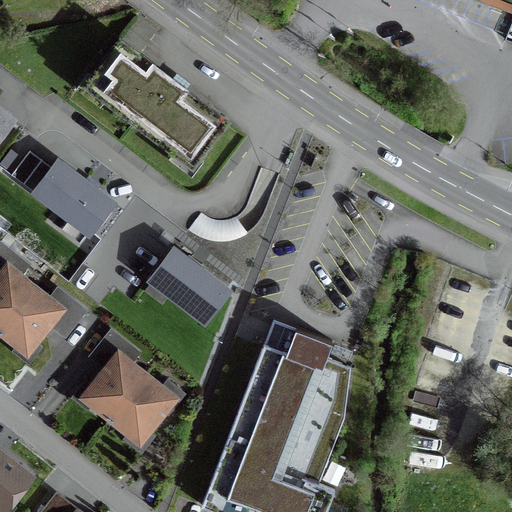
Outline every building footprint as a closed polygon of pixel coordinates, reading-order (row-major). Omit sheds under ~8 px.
[(196,158),(224,121),(178,85),(119,40),(91,77),(109,91),(104,98),(173,151),(179,144),(196,158)] [(0,133),(11,120),(0,111),(0,133)] [(51,168),(30,152),(12,175),(33,191),(51,168)] [(93,188),(57,161),(51,168),(33,191),(88,232),(111,202),(93,188)] [(195,266),(173,249),(149,281),(206,324),(230,292),(195,266)] [(54,291),(47,299),(18,276),(25,268),(8,255),(1,263),(6,267),(0,275),(0,274),(0,330),(26,351),(54,315),(59,309),(64,313),(70,305),(54,291)] [(317,484),(343,418),(349,368),(324,358),(331,342),(294,328),(290,339),(285,352),(263,344),(200,506),(215,511),(324,511),(333,490),(317,484)] [(112,350),(117,354),(112,361),(84,396),(138,440),(167,404),(172,398),(177,402),(183,394),(162,377),(156,385),(153,383),(129,364),(135,356),(119,343),(112,350)] [(0,511),(1,511),(29,478),(0,455),(0,511)] [(55,511),(62,504),(52,497),(44,506),(51,511),(55,511)]
